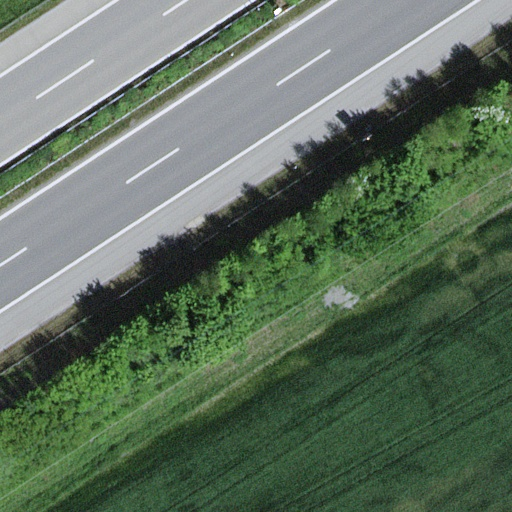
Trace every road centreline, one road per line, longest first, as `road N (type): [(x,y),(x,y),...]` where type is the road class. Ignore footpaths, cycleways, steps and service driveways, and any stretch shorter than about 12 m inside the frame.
road 1 (motorway): [(0,269),(410,0)]
road 2 (motorway): [(192,0),(0,125)]
